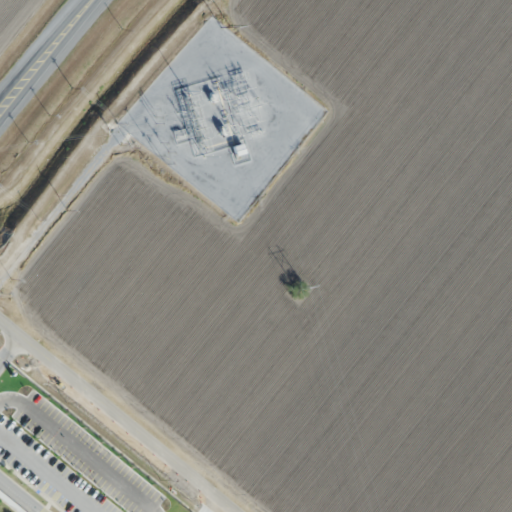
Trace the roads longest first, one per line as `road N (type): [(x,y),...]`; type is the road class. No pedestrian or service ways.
road 1 (tertiary): [(238,511),(0,316)]
road 2 (tertiary): [(0,112),(95,0)]
